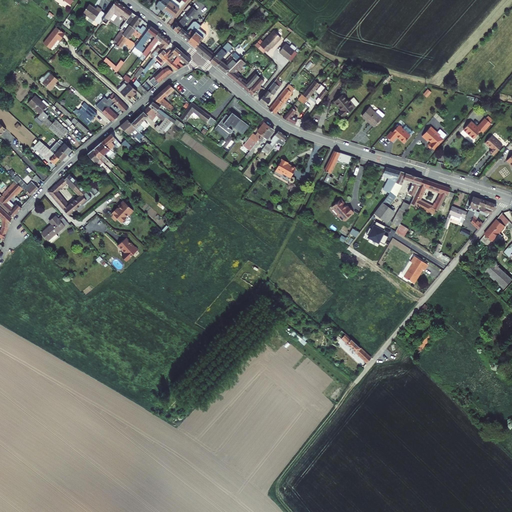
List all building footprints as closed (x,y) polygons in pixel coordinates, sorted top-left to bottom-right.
[(170,0),(160,0),(156,5),(163,10),(170,0)] [(170,0),(163,10),(173,18),(186,0),(181,0),(177,6),(176,5),(179,1),(177,0),(170,0)] [(116,10),(132,22),(133,21),(136,16),(114,1),(101,19),(107,23),(116,10)] [(185,13),(189,17),(196,9),(191,5),(191,6),(189,4),(188,5),(190,7),(187,10),(185,13)] [(94,10),(87,5),(81,14),(92,21),(100,10),(95,7),(94,10)] [(184,23),(189,17),(185,13),(180,19),(184,23)] [(136,16),(133,21),(138,24),(141,20),(136,16)] [(181,28),(184,23),(180,19),(172,29),(177,32),(181,28)] [(132,22),(129,25),(142,34),(145,30),(141,27),(140,28),(137,26),(138,24),(133,21),(132,22)] [(198,28),(199,27),(198,26),(197,28),(192,24),(191,24),(184,31),(181,28),(177,32),(187,41),(198,28)] [(129,25),(125,31),(131,34),(132,33),(139,38),(142,34),(129,25)] [(65,35),(55,27),(42,44),(50,50),(58,40),(59,41),(65,35)] [(150,36),(154,39),(158,34),(150,27),(134,49),(141,54),(146,46),(144,45),(150,36)] [(209,60),(213,55),(199,43),(206,34),(198,28),(187,41),(209,60)] [(131,34),(125,31),(123,34),(122,36),(127,39),(131,34)] [(273,31),(260,44),(266,50),(270,46),(271,47),(280,37),(273,31)] [(163,38),(158,34),(154,39),(143,55),(146,57),(154,47),(155,48),(159,43),(163,38)] [(127,39),(122,36),(118,40),(124,44),(127,39)] [(170,43),(163,38),(159,43),(161,44),(153,53),(156,56),(155,58),(156,59),(158,57),(162,53),(170,43)] [(118,40),(115,45),(120,49),(123,44),(124,44),(118,40)] [(84,44),(80,49),(85,54),(89,48),(84,44)] [(218,67),(222,63),(220,60),(230,48),(225,44),(214,56),(213,55),(209,60),(218,67)] [(292,62),(299,54),(288,44),(281,52),(292,62)] [(171,62),(180,52),(175,48),(169,54),(166,57),(169,60),(165,64),(161,67),(159,69),(161,70),(147,82),(153,87),(165,76),(170,73),(178,69),(176,66),(171,62)] [(134,49),(131,53),(138,57),(141,54),(134,49)] [(178,64),(180,62),(185,57),(180,52),(171,62),(176,66),(178,64)] [(165,56),(162,53),(158,57),(156,59),(155,58),(153,59),(161,67),(165,64),(169,60),(166,57),(169,54),(167,53),(165,56)] [(222,63),(218,67),(225,74),(240,59),(237,55),(234,58),(232,56),(224,64),(222,63)] [(180,62),(185,66),(190,61),(185,57),(180,62)] [(259,77),(254,73),(247,82),(235,73),(246,62),(241,58),(240,59),(225,74),(247,92),(259,77)] [(116,74),(123,64),(120,61),(113,71),(116,74)] [(137,80),(143,71),(140,68),(133,77),(137,80)] [(49,74),(41,84),(49,92),(53,87),(52,86),(57,81),(49,74)] [(247,92),(252,96),(256,90),(258,92),(262,87),(260,86),(264,81),(259,77),(247,92)] [(282,85),(276,80),(259,101),(265,107),(270,102),(269,102),(282,85)] [(326,90),(313,80),(301,95),(306,99),(315,87),(320,91),(317,95),(318,96),(313,102),(315,104),(326,90)] [(136,93),(130,88),(127,84),(125,81),(115,91),(127,102),(136,93)] [(181,96),(172,107),(168,104),(169,102),(166,100),(165,100),(162,98),(171,88),(169,85),(153,98),(174,113),(180,107),(185,100),(181,96)] [(274,113),(275,112),(292,91),(287,86),(268,109),(274,113)] [(428,89),(423,95),(427,98),(431,92),(428,89)] [(343,94),(335,101),(342,109),(338,112),(343,117),(359,103),(355,97),(349,102),(343,94)] [(30,98),(42,109),(47,104),(41,99),(40,101),(33,95),(30,98)] [(127,109),(111,95),(105,102),(109,105),(111,103),(122,113),(127,109)] [(306,99),(301,95),(297,99),(302,104),(306,99)] [(66,131),(54,120),(50,124),(45,119),(47,117),(41,111),(42,109),(30,98),(26,103),(38,114),(36,117),(59,138),(66,131)] [(311,104),(306,99),(302,104),(307,108),(311,104)] [(148,105),(165,118),(167,116),(160,110),(159,111),(157,110),(160,107),(152,101),(148,105)] [(184,110),(178,116),(185,121),(193,110),(207,121),(211,116),(191,101),(184,110)] [(13,125),(17,120),(0,103),(0,110),(1,109),(5,112),(3,113),(8,118),(6,121),(7,123),(5,125),(9,129),(7,126),(11,122),(13,125)] [(96,115),(83,103),(80,106),(81,107),(77,111),(81,115),(79,118),(87,125),(96,115)] [(294,104),(283,117),(284,119),(285,118),(294,123),(298,118),(292,114),(298,107),(294,104)] [(99,110),(112,121),(117,117),(104,105),(99,110)] [(141,112),(146,116),(149,114),(160,123),(165,118),(148,105),(141,112)] [(368,105),(361,113),(374,125),(383,114),(377,109),(375,111),(368,105)] [(180,107),(174,113),(178,116),(184,110),(180,107)] [(69,115),(61,108),(58,111),(67,118),(69,115)] [(135,128),(140,132),(144,128),(139,123),(146,116),(141,112),(130,123),(135,128)] [(227,113),(215,128),(226,137),(233,130),(229,126),(231,124),(243,134),(250,126),(233,112),(230,116),(227,113)] [(176,122),(167,116),(165,118),(170,121),(180,129),(183,125),(177,120),(176,122)] [(473,119),(466,127),(476,136),(483,129),(484,130),(493,120),(487,116),(479,124),(473,119)] [(160,123),(155,128),(160,133),(170,121),(165,118),(160,123)] [(135,128),(130,123),(126,121),(120,126),(125,131),(133,138),(137,142),(140,138),(142,137),(133,130),(135,128)] [(83,127),(77,122),(74,125),(81,130),(83,127)] [(22,128),(23,127),(17,123),(15,126),(23,133),(25,130),(22,128)] [(253,147),(268,126),(263,123),(257,130),(260,132),(251,145),(253,147)] [(410,134),(403,127),(403,126),(402,124),(401,124),(399,124),(393,131),(392,130),(387,136),(392,140),(397,135),(404,141),(410,134)] [(437,132),(430,125),(421,136),(426,140),(427,139),(430,141),(428,144),(428,146),(430,148),(431,146),(434,148),(446,134),(440,129),(437,132)] [(125,131),(120,126),(114,131),(120,137),(125,131)] [(268,126),(253,147),(255,149),(265,136),(268,138),(274,130),(268,126)] [(270,138),(261,149),(266,154),(275,142),(276,143),(278,141),(282,144),(285,141),(283,140),(287,136),(279,130),(273,137),(275,138),(273,140),(270,138)] [(111,133),(100,142),(109,150),(119,141),(111,133)] [(493,134),(487,141),(493,147),(490,150),(495,154),(504,144),(493,134)] [(137,144),(138,143),(137,142),(133,138),(128,144),(142,157),(146,152),(137,144)] [(137,142),(138,143),(145,150),(149,146),(140,138),(137,142)] [(48,152),(50,150),(45,145),(40,141),(33,149),(49,164),(51,162),(49,160),(52,157),(48,152)] [(109,150),(100,142),(95,147),(104,154),(109,150)] [(59,149),(67,156),(70,152),(62,145),(59,149)] [(95,147),(93,148),(102,156),(104,154),(95,147)] [(90,151),(99,160),(101,163),(102,163),(106,159),(102,156),(93,148),(90,151)] [(52,149),(50,150),(59,159),(62,161),(67,156),(59,149),(56,152),(52,149)] [(49,160),(51,162),(54,165),(59,159),(50,150),(48,152),(52,157),(49,160)] [(95,163),(99,160),(90,151),(87,154),(92,161),(95,163)] [(324,172),(327,174),(330,176),(337,163),(343,165),(343,164),(348,166),(351,158),(334,152),(324,172)] [(89,164),(92,161),(87,154),(83,157),(89,164)] [(274,171),(281,175),(281,173),(289,178),(295,169),(286,164),(287,162),(281,159),(274,171)] [(382,191),(388,195),(396,184),(398,179),(400,173),(386,169),(382,177),(388,181),(382,191)] [(400,173),(398,179),(396,184),(388,195),(381,204),(387,209),(399,193),(404,182),(407,174),(400,173)] [(39,179),(34,174),(31,177),(37,182),(39,179)] [(407,174),(404,182),(413,185),(406,200),(411,202),(422,180),(407,174)] [(31,197),(38,189),(39,188),(32,182),(27,186),(17,176),(14,179),(15,181),(22,188),(31,197)] [(64,181),(67,184),(80,197),(82,195),(85,193),(69,176),(64,181)] [(332,179),(326,177),(323,182),(329,185),(332,179)] [(56,193),(67,184),(64,181),(63,179),(47,192),(68,216),(86,199),(82,195),(80,197),(68,207),(56,193)] [(429,214),(432,208),(419,201),(425,188),(440,193),(434,209),(435,209),(438,211),(446,195),(448,195),(450,190),(422,180),(412,205),(429,214)] [(0,197),(0,207),(12,219),(20,210),(16,205),(11,210),(6,204),(22,188),(15,181),(0,197)] [(480,200),(471,197),(466,204),(473,210),(476,206),(480,200)] [(343,205),(339,200),(331,208),(338,216),(338,218),(340,220),(342,220),(344,222),(348,219),(347,218),(352,213),(347,208),(345,209),(342,205),(343,205)] [(411,202),(406,200),(391,229),(396,232),(411,202)] [(476,206),(483,209),(486,203),(480,200),(476,206)] [(133,212),(123,202),(117,207),(119,209),(117,210),(116,209),(111,214),(121,224),(122,223),(124,223),(125,222),(125,220),(126,219),(125,218),(128,215),(129,216),(133,212)] [(498,207),(486,203),(483,209),(482,213),(490,217),(498,207)] [(387,209),(381,204),(351,247),(363,255),(394,213),(387,209)] [(462,212),(452,208),(447,220),(448,220),(450,217),(451,217),(450,220),(457,223),(462,212)] [(0,218),(5,223),(2,228),(6,230),(7,224),(11,220),(0,209),(0,218)] [(481,227),(468,216),(464,221),(477,232),(481,227)] [(55,235),(67,224),(62,219),(59,222),(55,217),(49,222),(51,226),(41,234),(50,244),(57,238),(55,235)] [(497,220),(484,235),(491,242),(504,227),(497,220)] [(123,238),(116,245),(123,253),(120,257),(124,261),(135,250),(123,238)] [(407,254),(410,249),(394,239),(391,244),(407,254)] [(422,271),(424,272),(428,267),(414,257),(410,263),(409,262),(403,271),(406,273),(403,278),(412,284),(422,271)] [(486,276),(504,292),(511,283),(511,278),(496,264),(486,276)] [(418,313),(422,316),(428,309),(424,305),(418,313)] [(422,316),(418,313),(413,319),(420,325),(421,323),(429,329),(432,325),(422,316)] [(406,327),(398,336),(417,354),(434,334),(429,329),(417,343),(407,336),(411,331),(406,327)] [(372,360),(345,336),(341,341),(368,365),(372,360)]
